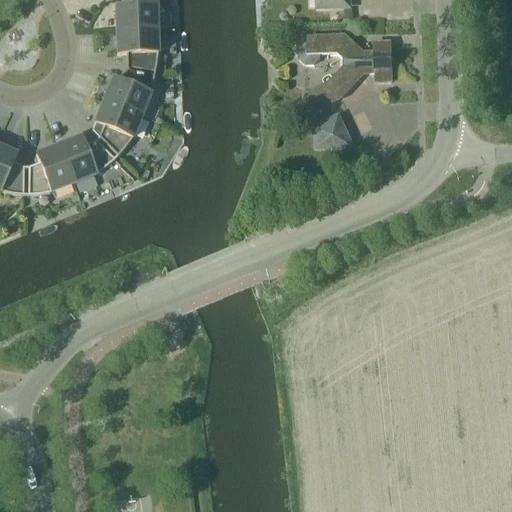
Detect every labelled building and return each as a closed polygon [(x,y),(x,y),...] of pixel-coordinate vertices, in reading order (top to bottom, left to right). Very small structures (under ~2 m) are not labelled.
[(114,9),(115,33),(156,31),(155,7),(154,0),(122,0),(123,9),(114,9)] [(318,0),(319,9),(348,8),(347,0),(318,0)] [(156,31),(115,33),(116,57),(125,57),(125,69),(154,74),(155,67),(156,56),(156,31)] [(340,100),(362,77),(362,75),(375,75),(376,84),(391,84),(390,44),(374,45),(375,54),(362,55),(361,53),(344,38),(308,39),(308,46),(304,47),(299,53),(299,58),(299,61),(305,67),(313,67),(319,61),(319,57),(338,56),(343,62),(344,70),(333,81),(330,78),(325,80),(322,83),(324,88),(310,94),(310,114),(311,114),(340,100)] [(103,104),(140,119),(149,96),(152,85),(153,78),(124,73),(120,85),(112,81),(103,104)] [(131,140),(140,119),(103,104),(94,126),(102,129),(97,140),(116,159),(118,158),(124,151),(131,140)] [(313,125),(314,128),(314,151),(353,150),(356,149),(356,148),(353,148),(338,117),(315,128),(314,125),(313,125)] [(80,140),(57,149),(72,186),(94,177),(105,170),(112,164),(113,162),(94,144),(83,148),(80,140)] [(38,166),(27,170),(27,199),(37,198),(48,196),(72,186),(57,149),(35,158),(38,166)] [(15,157),(0,150),(0,194),(2,196),(11,198),(22,199),(23,170),(12,166),(15,157)]
